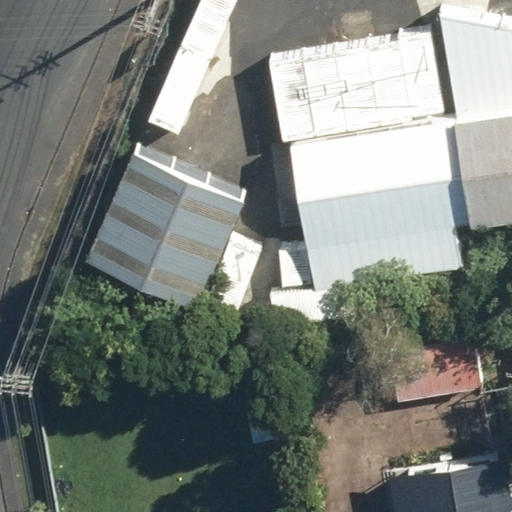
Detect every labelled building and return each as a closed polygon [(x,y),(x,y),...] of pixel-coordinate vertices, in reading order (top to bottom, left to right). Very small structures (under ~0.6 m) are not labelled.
[(288,135),(310,283),(457,261),(451,224),(511,213),(511,21),(437,9),(452,110),(288,135)] [(83,254),(193,302),(240,195),(130,147),(83,254)] [(265,290),(310,283),(302,227),(256,233),(265,290)] [(390,342),(397,396),(480,384),(472,330),(390,342)] [(510,511),(502,455),(387,472),(392,511),(510,511)]
